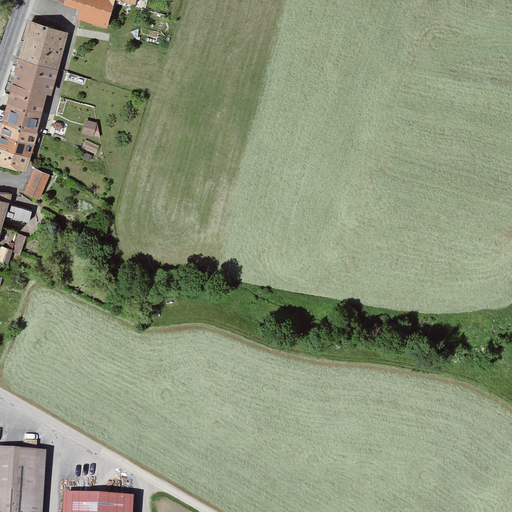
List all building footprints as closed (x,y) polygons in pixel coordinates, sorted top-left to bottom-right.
[(66,0),(64,6),(80,11),(76,20),(108,31),(116,0),(66,0)] [(13,87),(47,95),(52,95),(69,33),(31,22),(13,87)] [(13,87),(3,125),(38,133),(47,95),(13,87)] [(98,135),(101,121),(87,118),(84,132),(98,135)] [(3,125),(0,134),(0,164),(26,171),(38,133),(3,125)] [(33,169),(24,193),(39,199),(48,175),(33,169)] [(0,232),(9,201),(0,198),(0,232)] [(17,208),(13,222),(27,227),(31,213),(17,208)] [(25,237),(10,233),(6,248),(13,250),(12,252),(20,254),(25,237)] [(41,511),(46,454),(0,450),(0,511),(41,511)] [(64,495),(62,511),(134,511),(135,499),(64,495)]
